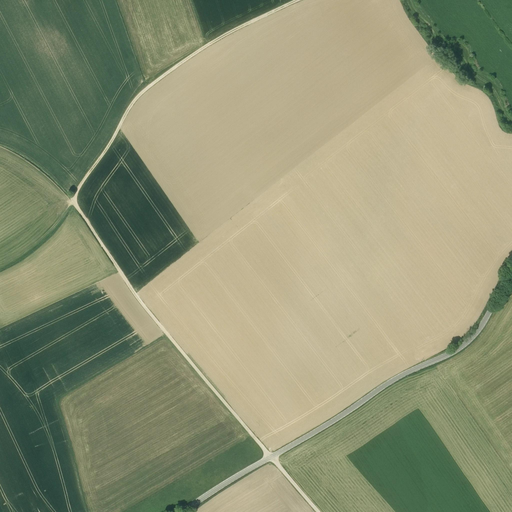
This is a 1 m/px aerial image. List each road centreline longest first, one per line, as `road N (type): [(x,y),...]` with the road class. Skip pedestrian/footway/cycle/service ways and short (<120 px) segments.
road 1 (unclassified): [(511,273),(462,345),(270,457)]
road 2 (track): [(73,199),(140,91),(213,41),(297,0)]
road 3 (track): [(73,199),(136,296),(251,434)]
